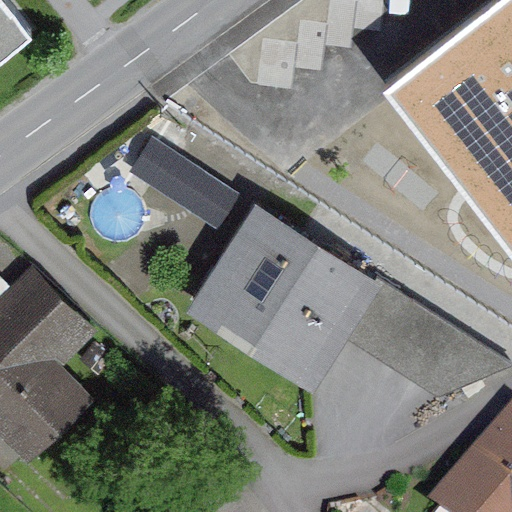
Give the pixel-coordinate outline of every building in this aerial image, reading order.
[(26,0),(0,0),(0,50),(42,17),(26,0)] [(511,0),(484,0),(388,74),(511,234),(511,0)] [(142,154),(195,173),(211,130),(157,111),(142,154)] [(386,280),(259,201),(193,306),(320,385),(386,280)] [(102,326),(39,263),(19,284),(0,302),(0,430),(33,464),(98,398),(64,364),(102,326)] [(0,302),(19,284),(0,265),(0,302)] [(511,357),(511,355),(393,279),(359,333),(444,388),(511,357)] [(511,511),(511,421),(437,511),(511,511)]
